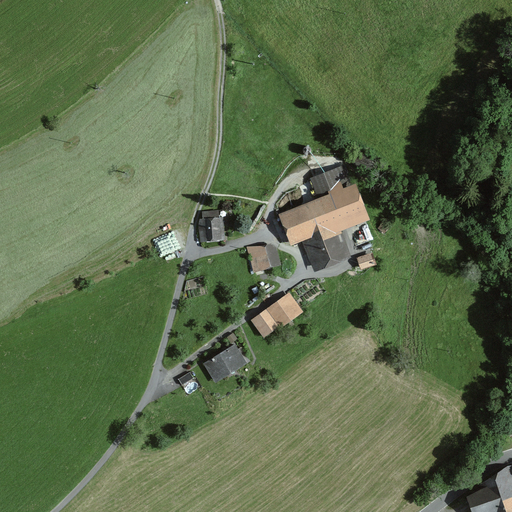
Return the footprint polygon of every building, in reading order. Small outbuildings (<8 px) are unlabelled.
[(321,203),(281,218),(293,250),(306,245),(317,276),(353,262),(343,237),(373,226),(359,189),(349,193),(341,172),(313,182),(321,203)] [(224,220),(204,221),(206,244),(226,243),(224,220)] [(179,229),(154,236),(160,255),(185,248),(179,229)] [(278,248),(250,249),(257,274),(284,267),(278,248)] [(360,268),(374,266),(372,253),(358,255),(360,268)] [(302,317),(291,301),(253,326),(264,342),(302,317)] [(238,346),(204,366),(217,386),(250,366),(238,346)] [(191,375),(181,382),(184,388),(195,382),(191,375)] [(511,511),(511,466),(483,478),(485,483),(469,490),(477,511),(486,509),(487,511),(511,511)]
